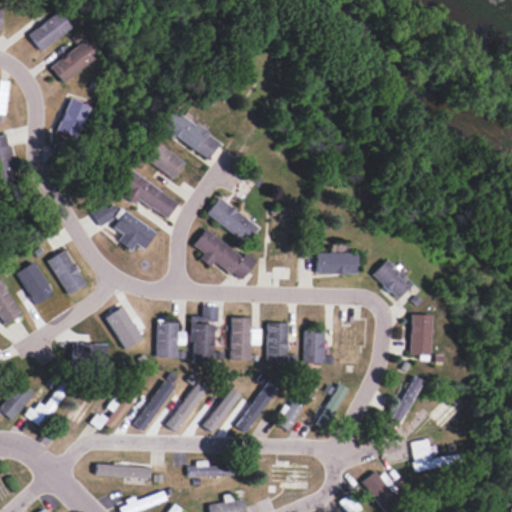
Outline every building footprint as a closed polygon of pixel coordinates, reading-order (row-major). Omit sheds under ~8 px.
[(25,32),(37,50),(68,28),(57,11),(25,32)] [(95,57),(83,40),(48,65),(59,81),(95,57)] [(53,129),(72,138),(87,106),(68,98),(53,129)] [(217,141),(173,111),(161,129),(205,159),(217,141)] [(0,134),(0,181),(11,180),(4,134),(0,134)] [(172,178),(182,159),(152,143),(142,162),(172,178)] [(135,198),(164,218),(175,202),(127,169),(114,189),(133,202),(135,198)] [(203,214),(243,243),(255,226),(215,197),(203,214)] [(110,217),(100,204),(88,212),(98,226),(110,217)] [(142,249),(153,229),(120,211),(111,228),(120,233),(115,241),(129,249),(132,243),(142,249)] [(239,256),(202,228),(190,245),(200,253),(196,258),(207,266),(211,261),(238,280),(253,260),(242,252),(239,256)] [(65,294),(82,284),(61,249),(43,260),(65,294)] [(354,273),(354,253),(314,252),(313,273),(354,273)] [(408,284),(384,258),(369,273),(393,298),(408,284)] [(50,293),(29,261),(21,267),(41,298),(50,293)] [(0,323),(16,316),(0,279),(0,323)] [(8,286),(29,317),(37,312),(16,280),(8,286)] [(190,360),(210,361),(211,321),(215,321),(215,305),(199,305),(199,316),(187,315),(187,341),(191,341),(190,360)] [(139,337),(119,306),(102,317),(122,348),(139,337)] [(428,314),(407,314),(406,354),(427,354),(428,314)] [(248,344),(258,344),(258,328),(248,328),(249,317),(228,316),(227,359),(247,360),(248,344)] [(153,357),(173,357),(174,344),(182,344),(182,331),(174,331),(174,322),(153,321),(153,357)] [(284,361),(285,322),(264,322),(264,360),(284,361)] [(302,330),(301,362),(322,363),(323,330),(302,330)] [(103,360),(104,344),(68,342),(68,359),(103,360)] [(397,422),(420,380),(411,375),(397,399),(389,395),(380,412),(397,422)] [(108,428),(140,387),(130,379),(98,419),(108,428)] [(31,393),(18,381),(0,401),(0,412),(7,419),(31,393)] [(308,387),(297,381),(275,424),(286,430),(308,387)] [(30,410),(26,407),(20,414),(37,426),(65,388),(57,382),(41,405),(35,402),(30,410)] [(322,429),(344,388),(336,383),(313,424),(322,429)] [(67,418),(63,415),(57,424),(70,433),(95,396),(87,390),(67,418)] [(405,441),(411,471),(445,465),(443,455),(426,458),(422,438),(405,441)] [(184,466),(185,476),(232,475),(231,465),(204,465),(204,460),(192,460),(192,465),(184,466)] [(309,484),(309,463),(265,461),(264,483),(309,484)] [(147,466),(92,464),(92,476),(147,477),(147,466)] [(379,468),(360,482),(381,511),(383,511),(396,503),(388,492),(393,489),(379,468)] [(116,506),(117,511),(124,511),(163,502),(160,491),(132,499),(131,496),(122,499),(124,504),(116,506)] [(242,511),(241,498),(230,499),(229,493),(219,494),(220,502),(205,504),(205,511),(242,511)] [(175,511),(178,508),(170,503),(163,511),(175,511)]
